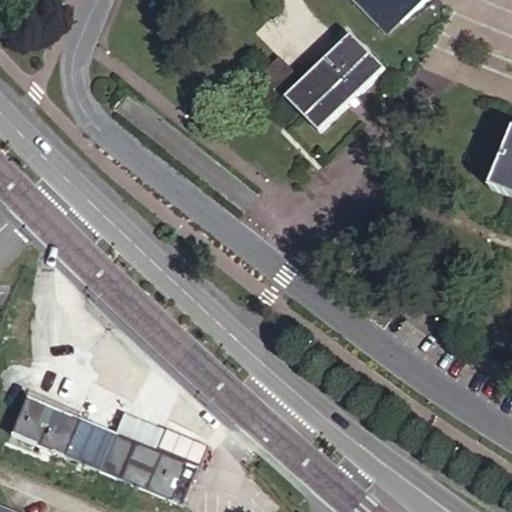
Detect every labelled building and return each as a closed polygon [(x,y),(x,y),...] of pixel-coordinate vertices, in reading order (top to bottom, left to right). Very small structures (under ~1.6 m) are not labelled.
[(358,0),(383,25),(398,12),(406,21),(429,3),(426,0),(358,0)] [(398,12),(383,25),(390,33),(406,21),(398,12)] [(356,38),(290,101),(321,133),(388,71),(356,38)] [(284,56),(262,76),(277,92),(299,71),(284,56)] [(511,148),(496,188),(511,194),(511,148)] [(13,437),(61,458),(77,418),(30,398),(13,437)] [(135,443),(77,418),(61,458),(119,482),(135,443)] [(135,443),(119,482),(183,507),(200,468),(135,443)]
